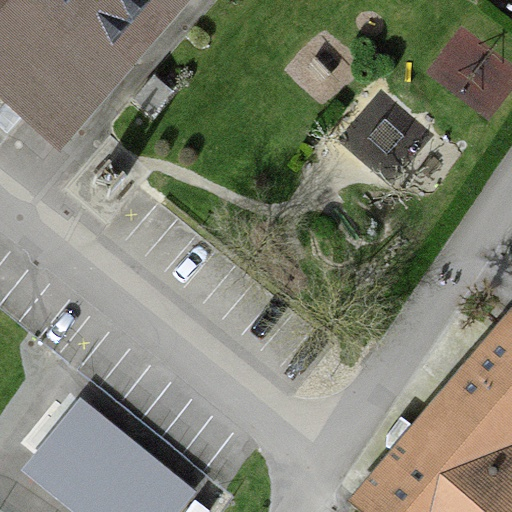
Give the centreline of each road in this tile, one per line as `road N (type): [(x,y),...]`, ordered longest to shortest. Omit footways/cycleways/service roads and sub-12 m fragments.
road 1 (residential): [(337,463),(0,191)]
road 2 (residential): [(337,463),(511,197)]
